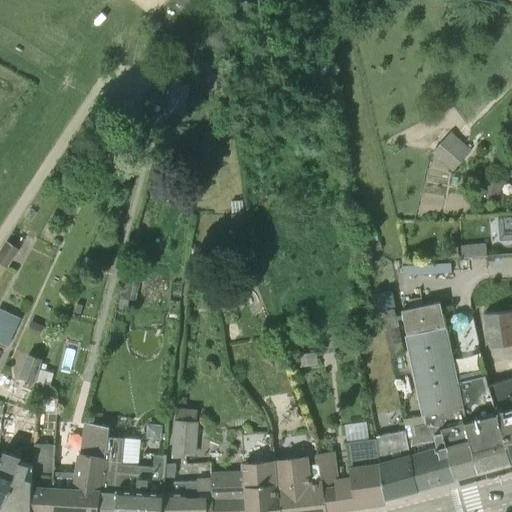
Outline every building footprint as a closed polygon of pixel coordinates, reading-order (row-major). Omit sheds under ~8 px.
[(453,172),(471,150),(451,132),(432,152),(453,172)] [(501,201),(506,182),(486,177),(482,196),(501,201)] [(248,237),(246,214),(232,214),(234,238),(248,237)] [(511,214),(494,216),(495,229),(509,228),(510,240),(511,239),(511,214)] [(0,262),(8,268),(20,249),(7,241),(0,250),(0,262)] [(462,258),(487,256),(486,243),(461,246),(462,258)] [(221,311),(237,309),(235,290),(218,292),(221,311)] [(403,351),(394,308),(389,290),(371,294),(376,312),(378,323),(383,322),(390,354),(403,351)] [(486,375),(457,382),(440,302),(402,311),(424,413),(427,425),(433,423),(437,437),(444,435),(447,446),(448,446),(456,476),(511,461),(489,386),(486,375)] [(0,333),(10,312),(0,307),(0,333)] [(492,347),(511,344),(511,313),(511,311),(484,313),(492,347)] [(0,333),(0,342),(7,346),(21,318),(10,312),(0,333)] [(40,336),(45,326),(32,320),(27,330),(40,336)] [(298,368),(318,365),(316,351),(296,355),(298,368)] [(32,383),(42,359),(27,353),(18,377),(32,383)] [(511,377),(489,386),(511,461),(511,460),(511,377)] [(367,403),(377,437),(385,499),(417,489),(407,438),(405,429),(397,431),(390,398),(367,403)] [(197,450),(199,420),(200,408),(176,407),(173,449),(197,450)] [(447,446),(444,435),(437,437),(433,423),(427,425),(424,413),(403,417),(405,429),(407,438),(417,489),(442,483),(440,477),(447,475),(448,479),(456,476),(448,446),(447,446)] [(348,434),(368,434),(368,419),(348,419),(348,434)] [(50,488),(48,511),(97,511),(105,437),(107,425),(84,422),(80,454),(78,453),(73,484),(53,484),(53,488),(50,488)] [(110,426),(107,425),(105,437),(97,511),(162,511),(164,494),(166,476),(167,463),(168,456),(155,454),(153,466),(122,463),(124,437),(109,435),(110,426)] [(319,472),(321,471),(327,510),(386,502),(385,499),(377,437),(346,442),(351,476),(340,477),(335,450),(317,453),(318,463),(319,472)] [(32,464),(30,511),(48,511),(50,488),(53,488),(53,484),(54,473),(55,443),(35,443),(34,464),(32,464)] [(0,461),(0,504),(4,506),(16,475),(20,461),(22,457),(5,451),(0,461)] [(319,472),(318,463),(309,464),(308,455),(274,459),(276,499),(281,499),(282,511),(312,511),(326,510),(321,471),(319,472)] [(282,511),(281,499),(276,499),(274,459),(245,462),(247,511),(282,511)] [(4,506),(26,511),(30,511),(32,464),(20,461),(16,475),(4,506)] [(213,511),(247,511),(245,462),(240,463),(241,471),(212,473),(212,480),(213,488),(213,511)] [(175,476),(175,463),(167,463),(166,476),(175,476)] [(213,511),(213,488),(212,480),(175,482),(175,494),(164,494),(162,511),(213,511)]
